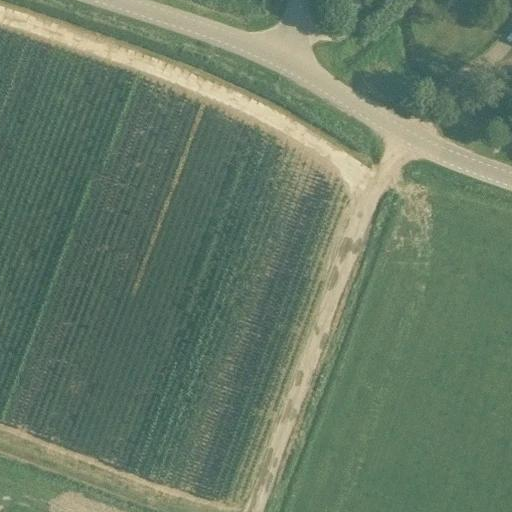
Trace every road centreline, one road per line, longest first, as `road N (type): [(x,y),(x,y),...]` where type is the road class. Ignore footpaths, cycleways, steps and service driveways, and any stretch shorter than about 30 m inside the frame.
road 1 (tertiary): [(511,181),(410,138),(282,61)]
road 2 (tertiary): [(282,61),(109,0)]
